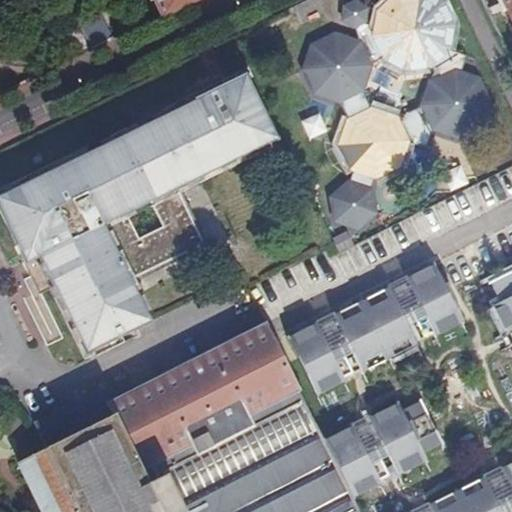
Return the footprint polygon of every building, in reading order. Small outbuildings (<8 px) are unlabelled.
[(155,0),(164,16),(196,0),(155,0)] [(443,4),(435,0),(391,0),(379,13),(374,37),(377,43),(364,51),(360,44),(335,35),(312,47),(303,72),(315,95),(340,104),(348,122),(340,147),(351,171),(349,184),(331,199),(335,223),(359,231),(377,215),(372,191),(376,180),(400,168),(409,143),(428,150),(434,131),(459,140),(482,128),(491,103),(479,80),(462,73),(468,57),(449,50),(453,26),(443,4)] [(377,43),(374,37),(366,22),(367,10),(356,2),(344,9),(344,22),(351,28),(360,44),(364,51),(377,43)] [(81,25),(86,35),(106,25),(100,15),(81,25)] [(88,40),(94,51),(114,41),(106,25),(86,35),(88,40)] [(65,52),(70,62),(94,51),(88,40),(65,52)] [(276,140),(244,75),(193,100),(194,102),(0,197),(0,210),(25,264),(39,258),(46,272),(53,288),(86,353),(150,322),(130,281),(204,243),(178,189),(276,140)] [(316,113),(298,122),(307,140),(324,132),(316,113)] [(511,164),(431,206),(444,231),(511,195),(511,164)] [(39,258),(25,264),(41,294),(53,288),(46,272),(39,258)] [(435,268),(408,281),(422,308),(419,310),(418,308),(412,311),(426,339),(435,334),(437,338),(464,324),(454,304),(457,302),(448,286),(445,287),(435,268)] [(511,280),(507,283),(504,278),(492,285),(502,304),(494,308),(508,335),(511,332),(511,280)] [(336,318),(364,375),(418,347),(390,291),(336,318)] [(290,341),(319,398),(346,383),(345,380),(354,375),(340,348),(334,351),(335,352),(331,354),(317,327),(290,341)] [(355,511),(263,331),(111,410),(106,400),(98,404),(96,413),(86,418),(75,423),(66,419),(39,433),(48,451),(21,465),(44,511),(355,511)] [(372,420),(401,476),(428,463),(424,455),(443,444),(437,433),(431,435),(423,419),(429,416),(422,404),(403,413),(399,406),(372,420)] [(326,443),(354,499),(382,485),(380,482),(389,477),(375,449),(369,453),(370,454),(367,456),(354,429),(326,443)] [(511,466),(503,471),(511,487),(511,497),(507,500),(511,510),(511,466)] [(431,507),(433,511),(501,511),(485,480),(431,507)]
